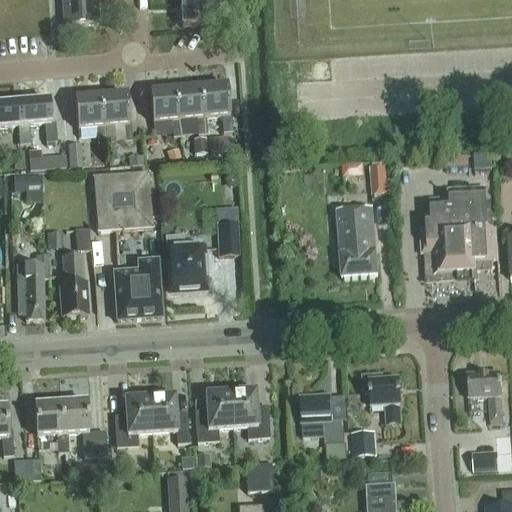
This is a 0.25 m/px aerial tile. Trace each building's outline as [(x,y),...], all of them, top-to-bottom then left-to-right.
[(97,0),(62,0),(64,29),(99,27),(97,0)] [(205,0),(206,2),(181,3),(182,30),(207,28),(206,8),(224,7),(223,0),(205,0)] [(226,89),(200,91),(203,123),(206,123),(222,121),(223,137),(232,137),(231,119),(228,119),(226,89)] [(200,91),(175,93),(178,125),(181,125),(197,123),(198,139),(207,139),(206,123),(203,123),(200,91)] [(175,93),(150,95),(152,127),(172,125),(173,141),(182,141),(181,125),(178,125),(175,93)] [(126,97),(101,99),(103,131),(107,131),(122,130),(124,146),(133,145),(131,128),(129,128),(126,97)] [(101,99),(75,101),(78,133),(97,132),(98,148),(108,147),(107,131),(103,131),(101,99)] [(49,104),(22,106),(23,129),(28,129),(44,128),(45,146),(56,145),(55,126),(51,127),(49,104)] [(22,106),(0,107),(0,131),(17,130),(18,148),(29,147),(28,129),(23,129),(22,106)] [(205,141),(193,142),(194,159),(207,158),(205,141)] [(209,142),(210,157),(227,155),(226,141),(209,142)] [(68,171),(81,171),(80,146),(66,147),(68,171)] [(112,158),(112,164),(123,164),(123,158),(119,158),(118,149),(112,150),(112,158)] [(178,151),(166,155),(169,165),(181,161),(178,151)] [(14,173),(25,172),(23,154),(13,155),(14,173)] [(65,159),(52,160),(53,174),(66,173),(65,159)] [(142,159),(129,160),(129,170),(143,169),(142,159)] [(371,176),(384,175),(383,164),(370,165),(371,176)] [(97,235),(153,230),(147,174),(92,179),(97,235)] [(372,200),(386,199),(384,176),(370,177),(372,200)] [(236,178),(225,179),(226,190),(236,190),(236,178)] [(14,196),(42,195),(41,180),(13,181),(14,196)] [(427,236),(421,237),(423,255),(433,255),(434,277),(473,275),(473,266),(494,264),(491,217),(485,217),(483,194),(449,196),(450,205),(430,206),(431,220),(426,221),(427,236)] [(342,283),(377,281),(372,213),(336,215),(342,283)] [(76,255),(89,254),(87,233),(74,234),(76,255)] [(0,243),(11,243),(10,234),(0,234),(0,243)] [(231,234),(217,235),(218,259),(232,258),(231,234)] [(47,236),(47,253),(62,253),(62,236),(47,236)] [(170,296),(204,294),(201,253),(182,254),(181,242),(166,243),(170,296)] [(34,269),(19,270),(20,318),(26,318),(26,324),(43,324),(42,283),(49,283),(48,259),(34,259),(34,269)] [(63,320),(88,318),(86,287),(83,287),(81,259),(62,260),(64,288),(61,288),(63,320)] [(157,265),(137,266),(138,275),(113,277),(116,325),(161,322),(157,265)] [(501,402),(503,402),(501,377),(467,379),(469,404),(489,402),(491,429),(503,428),(501,402)] [(382,379),(363,380),(364,398),(370,397),(371,412),(385,411),(386,429),(400,429),(399,409),(401,409),(400,384),(383,385),(382,379)] [(230,396),(232,433),(247,432),(247,444),(269,443),(268,416),(256,416),(255,395),(230,396)] [(218,434),(232,433),(230,396),(205,398),(206,419),(195,420),(197,448),(218,446),(218,434)] [(149,401),(151,438),(176,437),(177,449),(189,448),(187,421),(175,421),(174,400),(149,401)] [(330,400),(301,402),(303,444),(325,442),(325,450),(344,449),(343,425),(332,426),(330,400)] [(137,439),(151,438),(149,401),(124,403),(125,425),(114,425),(116,452),(138,451),(137,439)] [(86,404),(60,407),(62,438),(66,437),(82,436),(84,463),(107,461),(105,436),(89,437),(86,404)] [(60,407),(33,409),(36,440),(56,439),(58,457),(68,456),(66,437),(62,438),(60,407)] [(6,410),(0,410),(0,442),(1,443),(3,460),(13,460),(12,441),(8,441),(6,410)] [(356,460),(376,459),(374,435),(354,436),(356,460)] [(344,449),(325,450),(327,466),(347,464),(346,449),(344,449)] [(498,475),(497,456),(472,457),(474,476),(498,475)] [(39,463),(26,464),(27,486),(40,485),(39,463)] [(26,464),(13,465),(14,487),(27,486),(26,464)] [(246,497),(272,495),(271,470),(273,470),(273,469),(244,471),(246,497)] [(320,486),(321,477),(313,477),(312,486),(320,486)] [(187,511),(185,482),(166,484),(167,511),(187,511)] [(396,511),(395,489),(365,491),(366,511),(396,511)] [(511,511),(511,495),(503,496),(504,511),(499,511),(511,511)]
